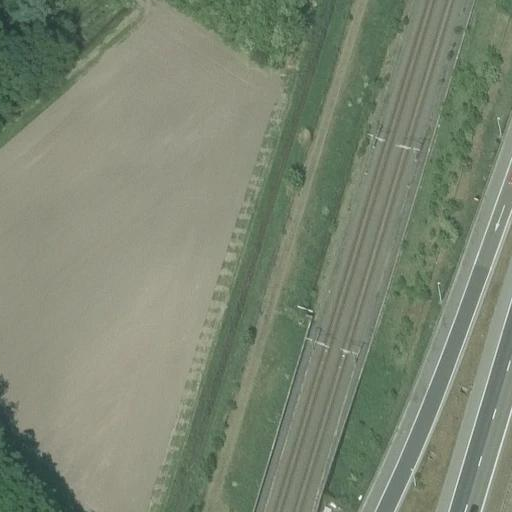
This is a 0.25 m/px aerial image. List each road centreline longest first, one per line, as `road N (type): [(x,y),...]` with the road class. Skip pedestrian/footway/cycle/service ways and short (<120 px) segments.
road 1 (motorway): [(511,178),(457,341),(378,511)]
road 2 (motorway): [(511,340),(460,511)]
